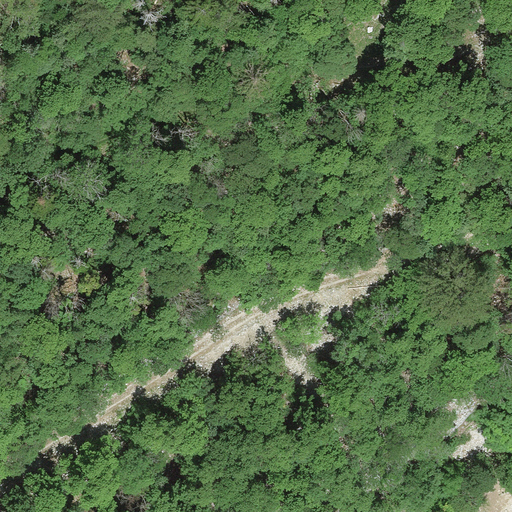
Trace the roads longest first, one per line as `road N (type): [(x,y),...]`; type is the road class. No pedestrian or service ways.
road 1 (track): [(511,219),(258,311),(0,473)]
road 2 (track): [(511,16),(413,56),(135,126),(0,184)]
